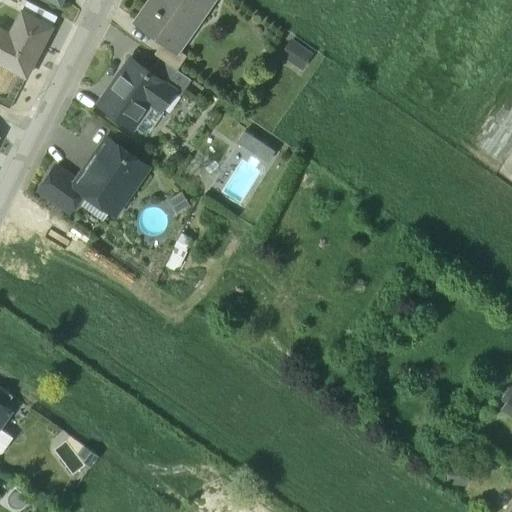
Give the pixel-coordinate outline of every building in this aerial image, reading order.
[(149,0),(135,19),(162,39),(178,50),(179,48),(213,0),(149,0)] [(21,10),(9,33),(0,28),(0,62),(26,75),(51,26),(21,10)] [(178,50),(162,39),(153,52),(160,56),(176,68),(186,54),(179,48),(178,50)] [(310,53),(289,40),(280,54),(301,67),(310,53)] [(176,68),(160,56),(150,71),(174,89),(173,90),(178,93),(189,77),(176,68)] [(150,71),(131,58),(100,103),(131,125),(132,124),(149,100),(161,108),(173,90),(174,89),(150,71)] [(161,108),(149,100),(132,124),(148,135),(164,111),(161,108)] [(242,202),(278,148),(248,128),(211,182),(242,202)] [(141,164),(107,140),(78,181),(77,182),(85,188),(113,207),(126,187),(133,186),(142,172),(141,164)] [(78,181),(57,166),(40,190),(70,210),(85,188),(77,182),(78,181)] [(13,396),(0,386),(0,402),(6,407),(13,396)] [(511,387),(501,406),(511,412),(511,387)] [(0,402),(0,426),(11,411),(6,407),(0,402)]
